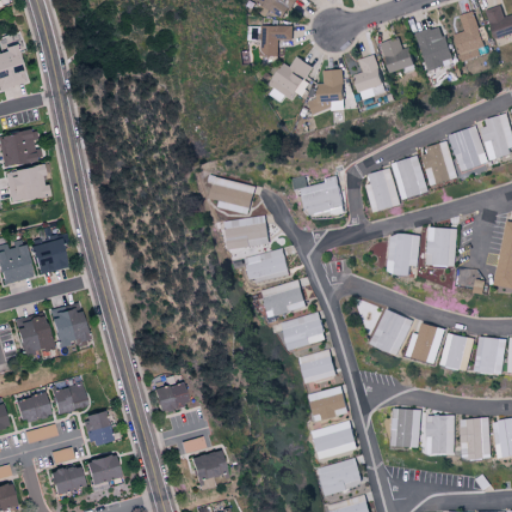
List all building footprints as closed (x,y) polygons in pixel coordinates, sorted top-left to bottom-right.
[(297,0),(256,0),(263,4),(259,10),(269,17),(275,8),(285,14),(290,5),(293,7),(297,0)] [(488,8),(497,37),(511,31),(511,13),(506,15),(502,3),(488,8)] [(461,13),(466,29),(456,32),(464,59),(482,54),(480,47),(487,45),(475,9),(461,13)] [(429,69),(454,61),(443,23),(418,30),(429,69)] [(294,24),(262,24),(261,54),(280,54),(280,38),(294,38),(294,24)] [(382,41),(393,71),(417,62),(411,45),(405,48),(400,35),(382,41)] [(0,49),(0,88),(26,81),(14,44),(4,47),(4,48),(0,49)] [(363,98),(387,91),(376,53),(361,57),(365,70),(356,73),(363,98)] [(297,90),(303,94),(311,82),(306,78),(315,65),(299,54),(291,65),(285,61),(270,83),(292,97),(297,90)] [(324,68),(325,82),(319,82),(320,97),(311,98),(312,110),(346,108),(344,67),(324,68)] [(511,151),(511,120),(510,112),(484,117),(492,156),(511,151)] [(452,132),(462,169),(490,162),(480,124),(452,132)] [(0,133),(0,144),(3,164),(40,159),(39,148),(35,148),(32,129),(0,133)] [(422,148),(432,184),(460,176),(449,140),(422,148)] [(404,198),(430,190),(419,153),(393,162),(404,198)] [(8,201),(46,195),(41,164),(4,170),(8,201)] [(375,211),(402,203),(391,166),(369,172),(372,182),(368,183),(375,211)] [(212,197),(221,199),(220,206),(250,212),(254,192),(260,193),(261,185),(216,176),(212,197)] [(226,220),(230,248),(252,245),(251,238),(259,237),(259,243),(271,242),(267,214),(226,220)] [(497,283),(511,285),(511,219),(509,219),(497,283)] [(457,265),(458,227),(430,226),(429,264),(457,265)] [(420,265),(421,233),(392,232),(390,273),(411,274),(411,264),(420,265)] [(37,273),(66,267),(59,236),(30,242),(37,273)] [(0,277),(2,284),(32,276),(22,239),(8,242),(0,243),(0,277)] [(291,273),(284,247),(246,256),(252,279),(280,272),(281,275),(291,273)] [(488,279),(478,277),(476,290),(485,292),(488,279)] [(270,315),(307,308),(301,279),(264,287),(270,315)] [(55,347),(72,344),(72,347),(86,345),(79,303),(49,308),(55,347)] [(399,354),(414,319),(387,307),(372,343),(399,354)] [(328,338),(320,310),(283,321),(290,349),(328,338)] [(12,321),(21,354),(51,346),(42,313),(12,321)] [(446,326),(423,322),(421,333),(414,331),(409,355),(439,361),(446,326)] [(469,345),(470,335),(449,332),(444,365),(471,369),(475,346),(469,345)] [(509,338),(482,334),(477,369),(504,373),(509,338)] [(338,374),(330,348),(301,356),(308,382),(338,374)] [(152,389),(158,411),(188,404),(182,381),(152,389)] [(56,413),(87,406),(81,383),(51,390),(56,413)] [(317,420),(338,415),(336,407),(348,404),(343,384),(310,392),(317,420)] [(15,398),(18,421),(48,417),(45,395),(15,398)] [(421,445),(422,407),(394,407),(393,444),(421,445)] [(111,440),(103,410),(83,416),(91,446),(111,440)] [(457,452),(456,413),(428,413),(429,452),(457,452)] [(463,417),(464,457),(493,456),(491,416),(463,417)] [(511,416),(495,419),(501,456),(511,454),(511,416)] [(321,457),(359,448),(352,419),(314,429),(321,457)] [(183,452),(204,448),(202,437),(181,441),(183,452)] [(190,457),(198,490),(214,486),(211,476),(225,473),(220,450),(190,457)] [(118,478),(115,455),(85,459),(89,483),(118,478)] [(320,465),(326,494),(349,489),(347,482),(362,479),(358,457),(320,465)] [(83,485),(77,463),(48,472),(54,494),(83,485)] [(0,509),(14,507),(10,483),(0,484),(0,509)] [(332,511),(371,511),(368,499),(354,502),(353,497),(330,503),(332,511)]
